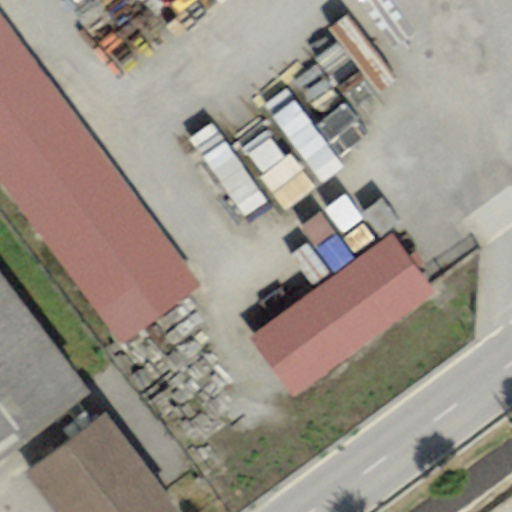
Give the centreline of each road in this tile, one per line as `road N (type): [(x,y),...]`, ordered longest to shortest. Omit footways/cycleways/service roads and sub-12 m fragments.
road 1 (primary): [(313,511),(511,364)]
road 2 (unknown): [(511,179),(496,88),(465,0)]
